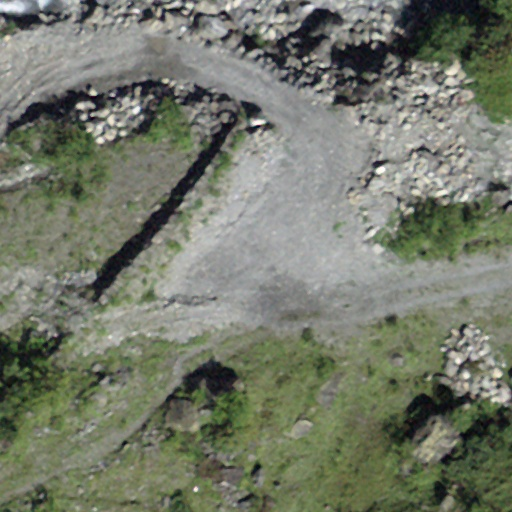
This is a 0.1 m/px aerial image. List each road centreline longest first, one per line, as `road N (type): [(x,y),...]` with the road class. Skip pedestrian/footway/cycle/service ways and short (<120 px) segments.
road 1 (track): [(0,475),(97,421),(186,355),(329,293)]
road 2 (track): [(511,252),(329,293),(154,282)]
